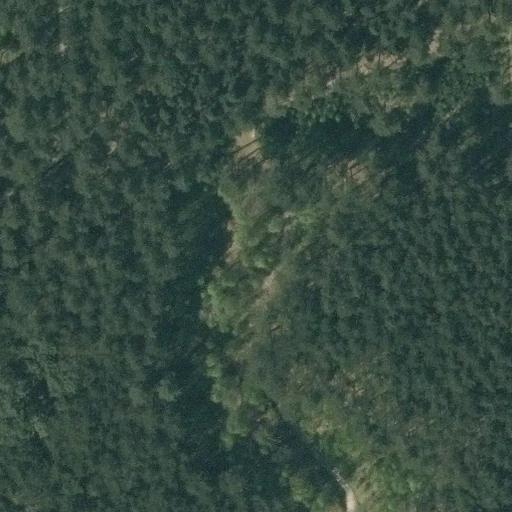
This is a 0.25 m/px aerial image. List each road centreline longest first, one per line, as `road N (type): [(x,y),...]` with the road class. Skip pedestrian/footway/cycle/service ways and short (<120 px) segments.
road 1 (track): [(511,13),(240,126),(0,164)]
road 2 (unknown): [(0,247),(33,160),(50,0)]
